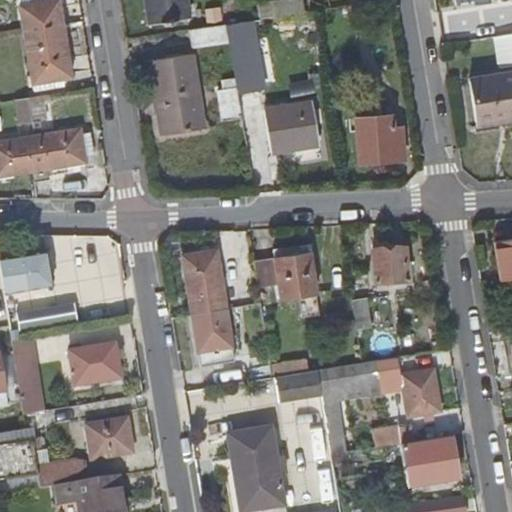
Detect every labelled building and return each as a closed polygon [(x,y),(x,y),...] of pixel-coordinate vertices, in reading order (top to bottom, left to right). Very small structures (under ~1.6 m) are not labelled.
[(46,0),(21,4),(25,28),(62,23),(57,0),(46,0)] [(186,0),(147,0),(151,26),(190,19),(186,0)] [(275,0),(257,3),(260,18),(303,11),(301,0),(275,0)] [(226,23),(229,41),(243,39),(241,21),(226,23)] [(71,76),(62,23),(25,28),(34,82),(71,76)] [(191,46),(229,41),(226,23),(188,30),(191,46)] [(191,55),(150,62),(162,136),(203,129),(191,55)] [(247,65),(232,66),(236,88),(237,96),(252,94),(247,65)] [(508,121),(511,120),(511,71),(472,78),(478,121),(507,117),(508,121)] [(218,120),(240,117),(237,96),(236,88),(213,92),(218,120)] [(50,100),(48,91),(30,94),(34,120),(46,118),(43,101),(50,100)] [(22,122),(34,120),(30,94),(17,96),(22,122)] [(309,102),(262,109),(269,150),(316,144),(309,102)] [(387,120),(352,126),(358,168),(404,160),(399,131),(389,132),(387,120)] [(31,146),(34,169),(36,179),(52,177),(50,167),(84,162),(83,155),(79,133),(78,128),(36,136),(37,145),(31,146)] [(79,133),(83,155),(93,153),(90,131),(79,133)] [(31,146),(37,145),(36,136),(0,141),(0,174),(34,169),(31,146)] [(511,235),(497,237),(503,277),(511,276),(511,235)] [(405,247),(373,249),(377,281),(408,278),(405,247)] [(180,255),(189,313),(224,308),(215,250),(180,255)] [(310,250),(254,259),(258,287),(277,284),(281,300),(317,295),(310,250)] [(43,255),(10,259),(16,290),(48,285),(43,255)] [(367,299),(352,300),(357,331),(372,329),(369,315),(367,299)] [(232,356),(224,308),(189,313),(195,351),(213,349),(215,359),(232,356)] [(70,322),(70,310),(10,310),(10,322),(70,322)] [(372,329),(357,331),(361,363),(394,358),(387,312),(369,315),(372,329)] [(39,338),(14,342),(16,353),(41,349),(39,338)] [(115,343),(69,351),(75,385),(120,378),(115,343)] [(271,376),(272,376),(269,355),(243,359),(246,380),(271,376)] [(433,369),(401,373),(399,357),(394,358),(361,363),(317,370),(321,395),(324,413),(339,410),(336,394),(403,384),(408,415),(439,410),(433,369)] [(317,370),(272,376),(271,376),(275,401),(321,395),(317,370)] [(339,410),(324,413),(330,454),(346,452),(339,410)] [(127,419),(84,426),(89,461),(133,455),(127,419)] [(400,443),(410,442),(408,427),(397,428),(397,426),(371,430),(374,447),(400,443)] [(278,511),(287,511),(273,428),(230,435),(232,457),(226,458),(234,511),(278,511)] [(452,439),(401,446),(407,486),(458,478),(452,439)] [(0,495),(38,489),(36,472),(32,440),(0,445),(0,495)] [(36,472),(38,489),(57,487),(86,482),(84,465),(36,472)] [(124,511),(118,477),(86,482),(57,487),(61,511),(124,511)] [(436,505),(437,511),(463,511),(462,502),(436,505)]
